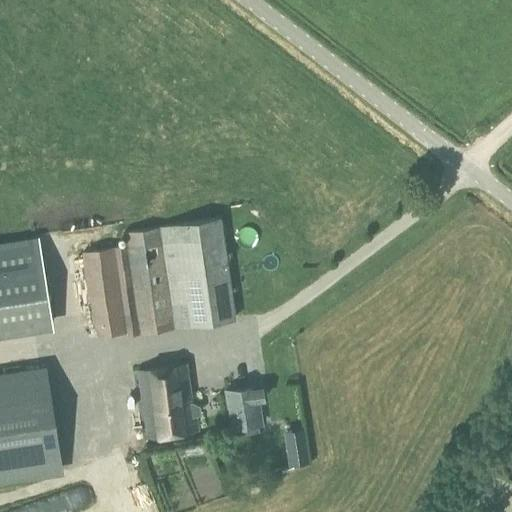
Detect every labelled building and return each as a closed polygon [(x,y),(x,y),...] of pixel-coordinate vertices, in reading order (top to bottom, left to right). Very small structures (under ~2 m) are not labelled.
[(125,243),(82,248),(93,336),(236,318),(221,214),(125,227),(125,243)] [(0,328),(46,321),(33,243),(0,247),(0,328)] [(187,362),(137,370),(147,437),(198,429),(187,362)] [(41,364),(0,370),(0,478),(58,469),(41,364)] [(256,385),(225,390),(230,427),(263,423),(256,385)] [(257,477),(274,473),(267,447),(250,452),(257,477)]
